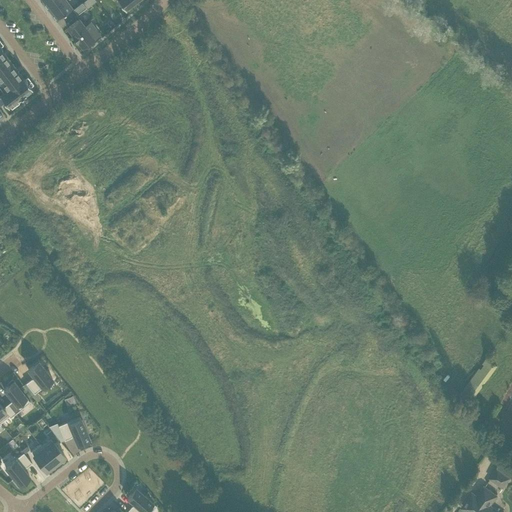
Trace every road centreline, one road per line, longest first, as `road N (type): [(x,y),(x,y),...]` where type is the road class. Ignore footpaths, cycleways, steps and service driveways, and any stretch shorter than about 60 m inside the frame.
road 1 (residential): [(373,304),(410,353),(429,397),(434,452),(416,511)]
road 2 (residential): [(377,295),(411,216),(418,127)]
road 3 (residential): [(232,126),(195,187),(179,262)]
road 4 (residential): [(117,41),(140,65),(194,88),(232,126)]
road 5 (residential): [(251,360),(315,350),(349,332),(373,304)]
road 6 (residential): [(377,295),(299,188)]
road 7 (residential): [(179,262),(203,328),(251,360)]
